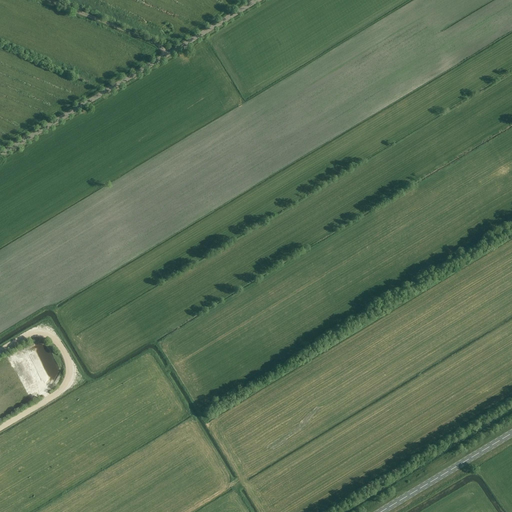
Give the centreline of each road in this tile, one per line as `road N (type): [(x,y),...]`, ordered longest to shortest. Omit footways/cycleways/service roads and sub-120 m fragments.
road 1 (unclassified): [(256,0),(0,155)]
road 2 (track): [(25,336),(60,345),(66,383),(0,428)]
road 3 (primary): [(380,511),(511,432)]
road 4 (track): [(50,0),(165,54)]
